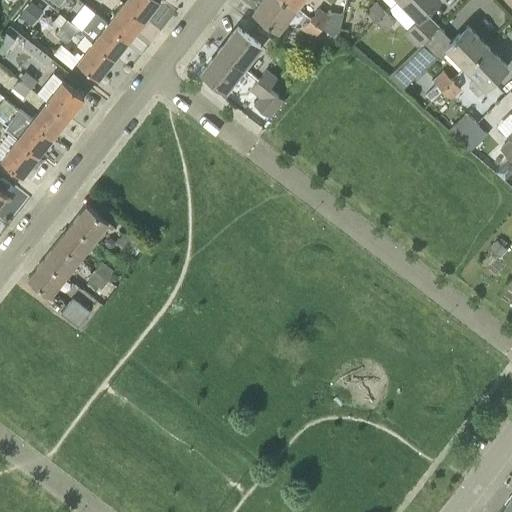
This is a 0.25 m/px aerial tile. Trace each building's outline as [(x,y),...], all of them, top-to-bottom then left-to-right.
[(124,0),(123,1),(145,19),(159,0),(124,0)] [(295,6),(287,0),(262,0),(254,11),(278,29),(295,6)] [(376,20),(386,10),(376,0),(366,10),(376,20)] [(402,0),(419,17),(404,31),(418,46),(439,25),(426,11),(437,0),(402,0)] [(145,19),(123,1),(108,20),(130,37),(145,19)] [(319,7),(310,18),(321,27),(336,37),(339,33),(344,13),(324,9),(319,7)] [(386,10),(376,20),(386,30),(396,20),(386,10)] [(130,37),(108,20),(97,11),(82,30),(94,39),(116,56),(130,37)] [(33,25),(34,14),(22,13),(21,24),(33,25)] [(62,13),(55,21),(61,26),(67,18),(62,13)] [(79,28),(67,18),(61,26),(55,33),(67,42),(79,28)] [(321,27),(310,18),(302,28),(315,37),(321,27)] [(439,25),(418,46),(390,73),(404,88),(437,55),(440,57),(450,48),(467,65),(488,45),(468,24),(453,39),(439,25)] [(220,48),(243,66),(261,44),(237,26),(220,48)] [(116,56),(94,39),(79,57),(62,43),(54,53),(72,67),(77,60),(99,78),(116,56)] [(488,45),(467,65),(477,76),(468,85),(478,95),(508,65),(488,45)] [(225,89),(243,66),(220,48),(202,71),(225,89)] [(268,68),(259,79),(269,87),(277,76),(268,68)] [(434,79),(443,88),(453,79),(444,69),(434,79)] [(20,79),(31,88),(38,80),(27,71),(20,79)] [(31,88),(20,79),(14,87),(25,96),(31,88)] [(46,99),(68,117),(84,96),(62,79),(46,99)] [(283,98),(269,87),(259,79),(251,89),(261,97),(256,103),(270,115),(283,98)] [(436,83),(425,94),(430,99),(441,89),(436,83)] [(68,117),(46,99),(31,118),(53,136),(68,117)] [(0,124),(2,125),(8,117),(0,110),(0,124)] [(448,129),(447,130),(458,139),(477,121),(466,111),(448,129)] [(53,136),(31,118),(16,137),(38,155),(53,136)] [(477,121),(458,139),(471,150),(488,133),(477,121)] [(38,155),(16,137),(0,157),(0,158),(22,175),(38,155)] [(510,157),(511,155),(511,138),(511,137),(501,147),(510,157)] [(72,222),(93,239),(99,243),(114,225),(86,203),(72,222)] [(57,240),(79,257),(93,239),(72,222),(57,240)] [(131,251),(138,241),(124,231),(117,241),(131,251)] [(43,258),(65,275),(79,257),(57,240),(43,258)] [(65,275),(43,258),(29,277),(50,294),(65,275)] [(102,260),(95,269),(108,279),(115,271),(102,260)] [(108,279),(95,269),(88,277),(101,288),(108,279)] [(79,326),(91,310),(73,297),(61,312),(79,326)] [(511,511),(511,495),(511,496),(499,511),(511,511)]
